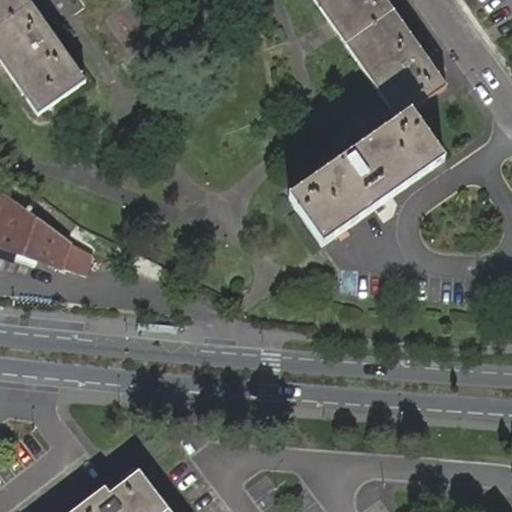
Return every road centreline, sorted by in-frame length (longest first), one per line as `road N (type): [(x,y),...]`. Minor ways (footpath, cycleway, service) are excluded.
road 1 (secondary): [(511,379),(0,337)]
road 2 (secondary): [(0,365),(511,406)]
road 3 (residential): [(511,478),(303,460)]
road 4 (residential): [(303,460),(230,451),(210,462),(247,511)]
road 5 (residential): [(511,116),(430,0)]
